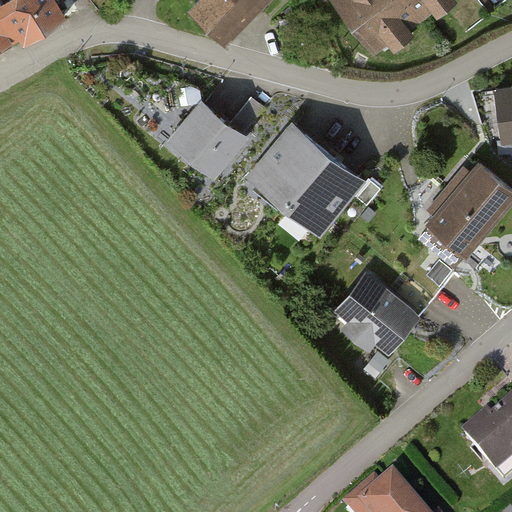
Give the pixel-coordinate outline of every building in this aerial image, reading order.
[(2,1),(1,0),(0,0),(0,44),(21,32),(2,1)] [(65,17),(55,0),(3,0),(2,1),(21,32),(26,41),(65,17)] [(263,0),(205,0),(194,12),(224,41),(263,0)] [(435,0),(337,0),(374,47),(435,0)] [(511,88),(496,91),(503,144),(511,142),(511,88)] [(247,130),(268,104),(253,93),(233,119),(247,130)] [(244,135),(203,102),(177,134),(180,137),(175,143),(192,157),(197,151),(217,168),(244,135)] [(328,151),(296,125),(256,173),(288,200),(328,151)] [(361,178),(328,151),(288,200),(322,227),(361,178)] [(511,193),(511,189),(481,164),(458,192),(454,188),(447,189),(443,194),(443,201),(447,205),(423,234),(456,261),(511,193)] [(382,188),(372,180),(358,196),(368,205),(382,188)] [(445,283),(456,265),(440,256),(430,273),(445,283)] [(415,314),(367,275),(342,306),(356,318),(349,326),(369,342),(375,335),(389,346),(415,314)] [(386,365),(374,356),(365,367),(377,377),(386,365)] [(511,399),(492,417),(488,412),(464,432),(505,479),(511,472),(511,399)] [(423,511),(389,473),(356,501),(365,511),(423,511)]
